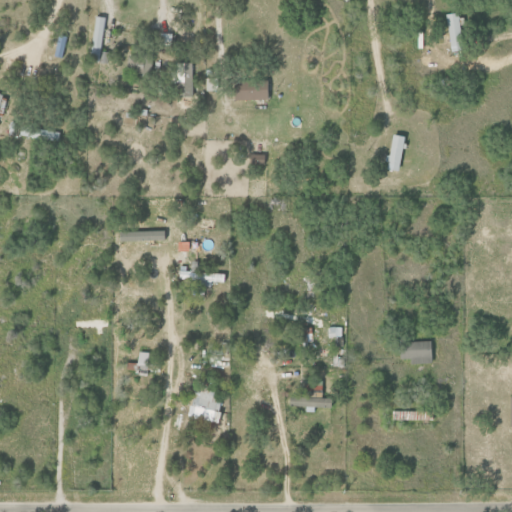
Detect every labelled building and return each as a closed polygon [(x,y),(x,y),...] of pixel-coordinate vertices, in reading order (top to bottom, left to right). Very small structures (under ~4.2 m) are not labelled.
[(444,15),(450,51),(463,49),(456,12),(444,15)] [(90,60),(101,61),(104,17),(93,16),(90,60)] [(162,47),(171,46),(171,33),(162,33),(162,47)] [(191,95),(192,63),(175,62),(175,71),(172,71),(171,84),(178,84),(177,94),(191,95)] [(233,100),(266,99),(266,80),(232,82),(233,100)] [(404,137),(391,134),(385,169),(398,171),(404,137)] [(225,273),(178,272),(178,279),(195,279),(195,286),(209,287),(209,282),(224,282),(225,273)] [(340,327),(326,327),(326,336),(340,336),(340,327)] [(399,360),(409,359),(409,364),(431,363),(430,341),(399,342),(399,360)] [(320,381),(305,381),(305,396),(289,395),(288,406),(329,407),(329,398),(320,398),(320,381)] [(190,417),(217,418),(218,389),(191,388),(190,417)]
